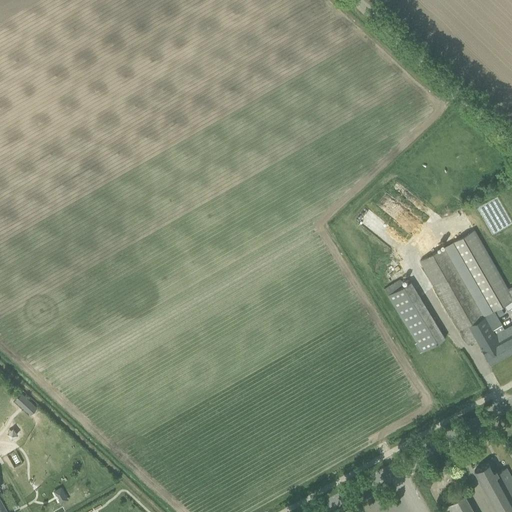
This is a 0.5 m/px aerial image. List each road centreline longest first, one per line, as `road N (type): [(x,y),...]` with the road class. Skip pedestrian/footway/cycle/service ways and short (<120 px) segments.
road 1 (tertiary): [(316,511),(511,402)]
road 2 (unclassified): [(511,146),(354,0)]
